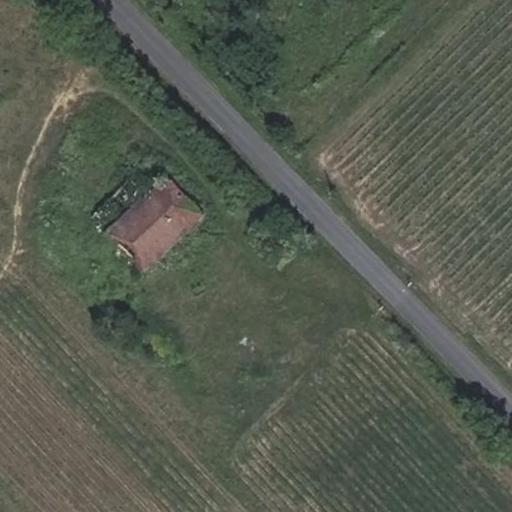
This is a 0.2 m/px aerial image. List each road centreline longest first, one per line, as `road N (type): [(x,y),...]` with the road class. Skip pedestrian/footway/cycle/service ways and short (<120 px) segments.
road 1 (unclassified): [(511,405),(122,0)]
road 2 (track): [(146,25),(63,118),(0,256)]
